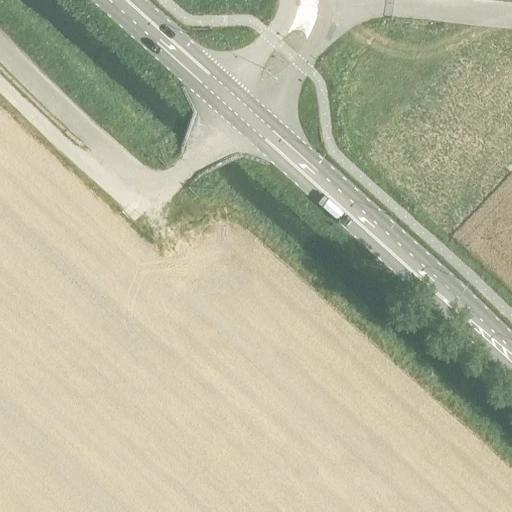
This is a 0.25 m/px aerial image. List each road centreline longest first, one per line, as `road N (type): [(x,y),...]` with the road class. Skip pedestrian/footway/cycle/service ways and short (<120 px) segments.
road 1 (secondary): [(511,360),(233,113)]
road 2 (track): [(0,80),(122,196),(155,185)]
road 3 (secondary): [(107,0),(233,113)]
road 4 (unclassified): [(233,113),(285,52),(310,0)]
